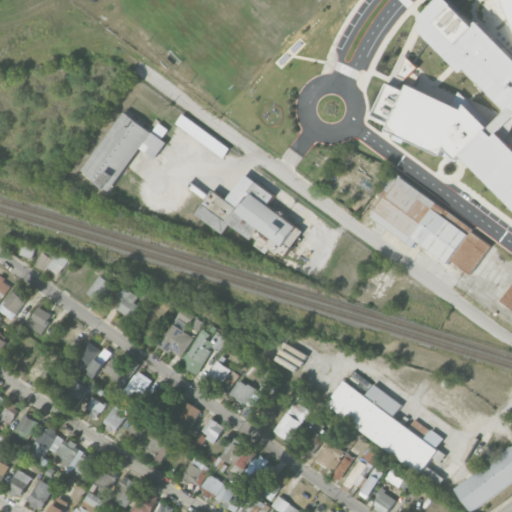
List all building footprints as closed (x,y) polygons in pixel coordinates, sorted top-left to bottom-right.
[(447,148),(444,156),(389,130),(392,122),(375,114),(390,83),(407,91),(411,84),(464,110),(467,104),(490,126),(508,108),(467,67),(463,71),(420,29),(427,23),(421,17),(438,0),(450,0),(476,26),(480,21),(511,52),(511,19),(504,0),(511,0),(511,120),(499,133),(511,146),(511,205),(462,156),(459,159),(447,148)] [(82,170),(125,111),(153,131),(110,190),(82,170)] [(230,148),(183,114),(177,123),(224,157),(230,148)] [(372,216),(401,176),(473,229),(472,231),(492,245),(471,274),(451,259),(448,264),(417,241),(413,246),(372,216)] [(197,213),(214,190),(241,209),(253,193),(248,190),(255,181),(275,195),(269,204),(298,225),(284,246),(259,228),(251,239),(230,223),(223,233),(197,213)] [(32,258),(36,246),(24,242),(20,254),(32,258)] [(69,257),(46,245),(36,265),(59,276),(69,257)] [(87,292),(100,301),(112,283),(100,274),(87,292)] [(0,303),(11,282),(0,276),(0,303)] [(511,308),(501,300),(511,285),(511,308)] [(138,296),(122,288),(116,299),(121,301),(117,309),(133,318),(139,306),(134,303),(138,296)] [(16,319),(26,298),(11,291),(1,312),(16,319)] [(43,333),(52,313),(37,306),(28,326),(43,333)] [(158,344),(181,358),(193,337),(185,332),(189,324),(197,329),(202,320),(179,307),(158,344)] [(198,373),(212,347),(220,352),(227,338),(214,331),(212,335),(200,328),(181,364),(198,373)] [(0,352),(9,337),(0,331),(0,352)] [(85,371),(93,378),(110,357),(88,339),(71,361),(85,372),(85,371)] [(118,396),(140,364),(133,359),(131,363),(124,358),(120,362),(113,358),(105,371),(119,381),(112,392),(118,396)] [(38,381),(47,367),(34,359),(25,372),(38,381)] [(218,387),(220,384),(229,390),(239,375),(217,360),(205,378),(218,387)] [(146,393),(153,378),(136,370),(125,394),(132,397),(136,389),(146,393)] [(88,385),(73,379),(67,397),(81,403),(88,385)] [(262,390),(238,380),(230,396),(254,407),(262,390)] [(326,406),(439,485),(444,478),(427,466),(434,457),(441,462),(446,454),(437,448),(444,438),(415,418),(409,427),(394,416),(403,404),(374,384),(366,395),(344,380),(326,406)] [(97,420),(106,404),(92,396),(83,413),(97,420)] [(19,406),(4,400),(0,410),(0,420),(11,425),(19,406)] [(202,409),(187,400),(174,421),(189,430),(202,409)] [(310,410),(294,400),(274,431),(290,441),(310,410)] [(129,413),(116,404),(103,424),(116,432),(129,413)] [(13,434),(26,441),(37,420),(24,413),(13,434)] [(217,441),(225,425),(210,417),(202,433),(217,441)] [(136,446),(145,429),(131,422),(123,439),(136,446)] [(330,431),(317,422),(300,447),(312,456),(330,431)] [(48,449),(56,452),(64,435),(44,426),(31,454),(44,459),(48,449)] [(172,440),(153,430),(142,453),(160,462),(172,440)] [(347,449),(329,437),(315,459),(334,470),(347,449)] [(90,478),(101,458),(64,439),(54,459),(70,468),(71,468),(90,478)] [(235,466),(245,448),(229,440),(216,466),(224,471),(228,463),(235,466)] [(0,451),(3,444),(0,442),(0,484),(3,485),(13,461),(8,459),(6,464),(0,461),(0,451)] [(511,483),(511,446),(496,457),(490,449),(482,454),(489,465),(455,487),(471,510),(511,483)] [(362,458),(344,483),(355,491),(380,454),(370,447),(362,458)] [(271,503),(282,486),(267,476),(274,466),(259,455),(258,457),(248,450),(231,473),(271,503)] [(355,457),(347,452),(333,475),(341,480),(355,457)] [(210,466),(191,458),(183,478),(202,486),(210,466)] [(117,469),(105,464),(103,469),(114,475),(117,469)] [(408,491),(417,478),(395,464),(387,478),(408,491)] [(360,494),(367,499),(384,472),(376,467),(360,494)] [(33,477),(19,469),(6,489),(20,497),(33,477)] [(93,483),(109,491),(117,477),(101,469),(93,483)] [(236,511),(239,511),(251,494),(233,483),(231,486),(211,474),(201,490),(236,511)] [(130,508),(141,484),(123,476),(112,500),(130,508)] [(41,510),(55,487),(41,479),(28,502),(41,510)] [(70,498),(80,502),(87,488),(77,483),(70,498)] [(389,511),(397,497),(380,489),(376,496),(380,498),(374,509),(380,511),(389,511)] [(101,511),(107,502),(89,490),(75,511),(101,511)] [(132,511),(152,511),(158,496),(141,490),(132,511)] [(267,511),(271,505),(251,495),(242,511),(267,511)] [(298,511),(300,509),(279,495),(272,505),(283,511),(298,511)] [(49,511),(63,511),(68,501),(57,496),(49,511)] [(156,511),(178,511),(162,503),(156,511)]
